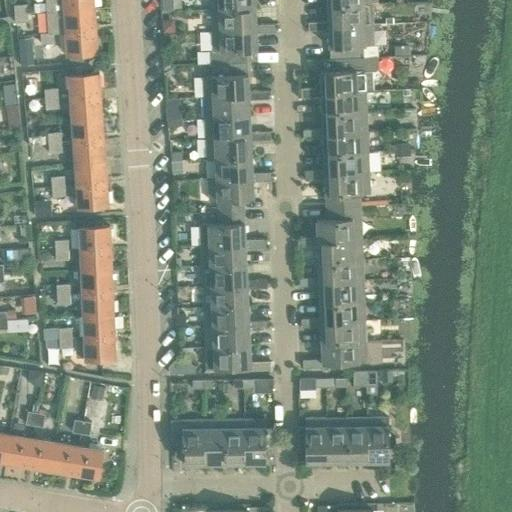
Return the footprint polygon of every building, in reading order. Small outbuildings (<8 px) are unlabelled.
[(46,0),(47,4),(47,5),(47,11),(95,8),(93,0),(46,0)] [(172,0),(161,0),(162,9),(173,9),(172,0)] [(211,0),(212,11),(256,9),(255,0),(211,0)] [(27,3),(14,4),(15,13),(28,12),(27,3)] [(363,3),(328,5),(329,21),(329,24),(364,23),(363,3)] [(95,8),(47,11),(49,33),(54,33),(66,32),(96,30),(95,8)] [(212,11),(213,31),(257,29),(256,33),(268,33),(267,24),(257,24),(256,9),(212,11)] [(28,12),(15,13),(15,22),(28,21),(28,12)] [(160,21),(160,33),(172,33),(172,24),(169,21),(160,21)] [(319,21),(309,22),(310,30),(319,30),(319,21)] [(329,21),(319,21),(319,30),(329,30),(330,58),(378,56),(377,44),(373,45),(373,29),(378,29),(378,22),(372,23),(364,23),(329,24),(329,21)] [(267,24),(268,33),(278,32),(277,23),(267,24)] [(211,64),(213,64),(247,63),(247,50),(257,49),(256,33),(257,29),(213,31),(214,51),(210,51),(211,64)] [(96,30),(66,32),(67,54),(98,52),(96,30)] [(49,33),(41,33),(41,43),(54,42),(54,33),(49,33)] [(396,55),(409,55),(409,47),(396,47),(396,55)] [(31,48),(20,49),(21,65),(33,64),(31,48)] [(331,71),(322,71),(322,88),(322,92),(365,90),(364,70),(375,69),(378,67),(378,56),(330,58),(331,71)] [(213,76),(204,76),(205,97),(248,95),(248,99),(259,98),(259,90),(249,90),(248,74),(247,63),(213,64),(213,76)] [(99,72),(69,75),(71,97),(101,95),(99,72)] [(58,87),(45,88),(46,99),(59,98),(58,87)] [(311,88),(301,88),(302,98),(312,97),(311,88)] [(312,97),(322,97),(323,112),(365,110),(365,90),(322,92),(322,88),(311,88),(312,97)] [(259,90),(259,98),(270,98),(269,90),(259,90)] [(101,95),(71,97),(72,119),(103,117),(101,95)] [(248,95),(205,97),(206,117),(249,115),(248,99),(248,95)] [(59,98),(46,99),(47,109),(59,108),(59,98)] [(173,98),(165,99),(167,119),(174,119),(173,98)] [(16,104),(5,106),(7,117),(18,116),(16,104)] [(324,133),(366,131),(365,110),(323,112),(324,128),(324,133)] [(206,117),(207,137),(250,135),(250,139),(261,139),(261,130),(250,131),(249,115),(206,117)] [(103,117),(72,119),(74,141),(104,139),(103,117)] [(313,129),(303,129),(303,138),(314,138),(313,129)] [(325,154),(359,153),(367,152),(366,131),(324,133),(324,129),(313,129),(314,138),(324,138),(325,154)] [(271,130),(261,130),(261,139),(271,138),(271,130)] [(61,132),(49,133),(49,143),(62,142),(61,132)] [(250,135),(207,137),(208,158),(251,156),(250,139),(250,135)] [(104,139),(74,141),(76,163),(106,161),(104,139)] [(62,142),(49,143),(50,153),(63,152),(62,142)] [(182,159),(182,152),(170,152),(170,160),(182,159)] [(325,175),(368,173),(367,152),(359,153),(325,154),(325,170),(325,175)] [(251,156),(208,158),(208,159),(216,158),(217,178),(252,176),(253,180),(263,179),(263,172),(251,172),(251,156)] [(106,161),(76,163),(77,185),(107,183),(106,161)] [(315,170),(305,170),(305,179),(315,179),(315,170)] [(325,175),(325,170),(315,170),(315,179),(326,179),(327,208),(360,206),(360,194),(369,193),(368,173),(325,175)] [(263,172),(263,179),(273,179),(272,171),(263,172)] [(64,175),(52,176),(52,187),(65,186),(64,175)] [(218,199),(219,211),(244,210),(244,198),(253,198),(253,180),(252,176),(217,178),(209,178),(210,200),(218,199)] [(107,183),(77,185),(79,207),(109,205),(107,183)] [(65,186),(52,187),(53,196),(66,196),(65,186)] [(318,241),(362,239),(360,206),(327,208),(327,219),(317,219),(318,236),(318,241)] [(201,225),(202,246),(246,244),(246,247),(256,247),(256,239),(245,239),(244,210),(219,211),(220,224),(201,225)] [(79,226),(80,249),(111,247),(110,225),(79,226)] [(318,236),(308,237),(308,245),(318,245),(319,261),(363,259),(362,239),(318,241),(318,236)] [(298,245),(308,245),(308,237),(298,237),(298,245)] [(256,239),(256,247),(266,247),(266,238),(256,239)] [(68,239),(55,240),(55,250),(68,249),(68,239)] [(202,246),(202,266),(246,264),(246,247),(246,244),(202,246)] [(80,249),(81,271),(112,269),(111,247),(80,249)] [(27,248),(6,250),(7,259),(28,257),(27,248)] [(68,249),(55,250),(56,260),(69,259),(68,249)] [(320,281),(364,279),(363,259),(319,261),(319,277),(320,281)] [(202,266),(204,286),(247,284),(248,289),(258,288),(258,279),(247,280),(246,264),(202,266)] [(112,269),(81,271),(82,293),(113,291),(112,269)] [(300,286),(310,286),(309,277),(300,278),(300,286)] [(321,302),(364,300),(364,279),(320,281),(319,277),(309,277),(310,286),(320,285),(321,302)] [(258,279),(258,288),(268,287),(268,279),(258,279)] [(70,284),(57,284),(57,294),(70,293),(70,284)] [(204,286),(204,307),(248,305),(248,289),(247,284),(204,286)] [(113,291),(82,293),(83,315),(114,313),(113,291)] [(70,293),(57,294),(58,304),(70,304),(70,293)] [(322,323),(365,321),(364,300),(321,302),(321,318),(322,321),(322,323)] [(204,307),(205,326),(249,324),(249,329),(260,329),(259,320),(249,320),(248,305),(204,307)] [(15,311),(7,311),(8,320),(15,320),(15,311)] [(114,313),(83,315),(84,337),(114,335),(114,313)] [(322,327),(322,343),(366,341),(365,321),(322,323),(322,321),(321,318),(311,319),(311,327),(322,327)] [(270,319),(259,320),(260,329),(270,328),(270,319)] [(311,319),(301,319),(302,328),(311,327),(311,319)] [(249,324),(205,326),(206,348),(250,345),(249,329),(249,324)] [(58,328),(59,338),(72,337),(71,327),(58,328)] [(114,335),(84,337),(85,359),(115,358),(114,335)] [(72,337),(59,338),(59,347),(59,348),(72,347),(72,337)] [(59,338),(46,338),(46,347),(59,347),(59,338)] [(366,341),(322,343),(323,358),(303,359),(304,369),(324,368),(324,364),(367,363),(366,341)] [(250,345),(206,348),(207,368),(235,367),(235,372),(251,372),(251,370),(272,369),(271,359),(251,360),(250,345)] [(169,373),(177,373),(176,359),(175,359),(168,366),(169,373)] [(27,379),(32,385),(42,387),(44,372),(29,370),(27,379)] [(391,370),(383,370),(383,381),(391,381),(391,375),(391,370)] [(368,387),(367,371),(352,371),(353,387),(368,387)] [(376,371),(367,371),(368,387),(377,387),(376,371)] [(327,378),(316,378),(316,387),(327,387),(327,378)] [(335,378),(327,378),(327,387),(336,387),(335,378)] [(204,388),(204,379),(193,380),(193,388),(204,388)] [(213,379),(204,379),(204,388),(213,388),(213,379)] [(244,379),(234,379),(234,388),(244,387),(244,379)] [(253,379),(244,379),(244,387),(253,387),(253,379)] [(93,386),(90,399),(102,402),(105,388),(93,386)] [(29,412),(27,424),(35,426),(37,414),(29,412)] [(37,414),(35,426),(44,427),(46,415),(37,414)] [(390,417),(368,418),(368,461),(391,461),(391,447),(393,447),(396,443),(396,434),(392,431),(390,431),(390,417)] [(327,462),(327,418),(306,419),(306,426),(306,462),(327,462)] [(347,418),(327,418),(327,462),(348,462),(347,418)] [(368,418),(347,418),(348,462),(368,461),(368,418)] [(182,419),(171,419),(171,443),(182,443),(182,463),(203,463),(203,419),(182,419)] [(224,419),(204,419),(206,459),(225,463),(224,419)] [(245,419),(224,419),(225,463),(245,463),(245,419)] [(266,419),(245,419),(245,463),(266,463),(266,419)] [(75,420),(73,432),(81,433),(83,421),(75,420)] [(83,421),(81,433),(90,435),(92,423),(83,421)] [(0,432),(0,460),(5,462),(10,434),(0,432)] [(10,434),(5,462),(28,466),(33,438),(10,434)] [(33,438),(28,466),(52,470),(56,442),(33,438)] [(56,442),(52,470),(75,473),(79,445),(56,442)] [(79,445),(75,473),(98,477),(103,449),(79,445)]
